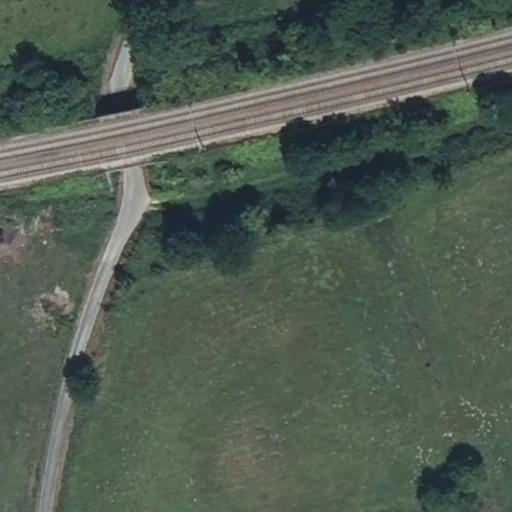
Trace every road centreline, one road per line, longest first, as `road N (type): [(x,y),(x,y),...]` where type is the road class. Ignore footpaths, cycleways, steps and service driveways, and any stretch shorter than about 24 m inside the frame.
road 1 (unclassified): [(47,511),(58,426),(138,196),(123,90),(142,0)]
road 2 (track): [(135,203),(166,207),(243,195),(511,112)]
